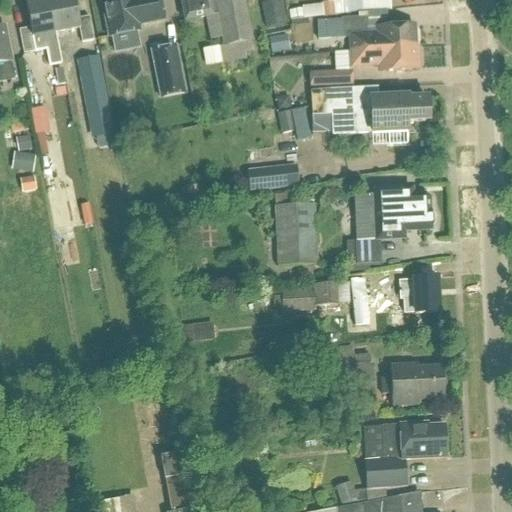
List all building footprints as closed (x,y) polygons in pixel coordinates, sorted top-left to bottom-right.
[(62,0),(49,3),(56,36),(79,31),(81,45),(93,43),(89,19),(77,22),(72,0),(62,0)] [(134,0),(133,0),(100,0),(108,40),(140,34),(138,28),(164,23),(159,0),(134,0)] [(223,0),(209,3),(208,0),(178,0),(183,25),(206,20),(210,43),(221,41),(222,49),(218,50),(221,66),(254,60),(242,0),(223,0)] [(265,31),(286,27),(281,2),(260,6),(265,31)] [(32,40),(56,36),(49,3),(26,7),(30,31),(19,33),(23,57),(35,54),(32,40)] [(327,5),(322,5),(324,18),(335,16),(333,4),(327,5)] [(301,11),(288,13),(289,23),(302,21),(301,11)] [(350,53),(418,50),(418,49),(415,49),(414,28),(375,30),(376,35),(368,36),(367,19),(341,20),(342,40),(349,40),(350,53)] [(0,85),(14,82),(5,33),(4,29),(0,30),(0,85)] [(281,38),(268,40),(271,56),(284,53),(281,38)] [(159,99),(183,95),(175,49),(150,54),(159,99)] [(418,50),(350,53),(351,70),(380,68),(380,74),(419,72),(418,50)] [(93,80),(84,81),(97,152),(115,149),(98,59),(89,60),(93,80)] [(308,90),(351,89),(351,73),(308,74),(308,90)] [(329,92),(309,94),(310,118),(329,117),(330,135),(330,138),(370,136),(388,135),(388,147),(406,147),(406,135),(407,135),(407,125),(428,124),(427,102),(409,102),(409,100),(383,101),(377,102),(376,90),(329,92)] [(46,107),(30,109),(34,135),(50,133),(46,107)] [(278,114),(282,134),(296,132),(298,140),(311,138),(306,109),(278,114)] [(28,139),(18,141),(19,153),(30,152),(28,139)] [(21,156),(18,173),(32,175),(34,158),(21,156)] [(295,168),(246,173),(249,195),(298,189),(295,168)] [(33,180),(19,182),(22,195),(36,193),(33,180)] [(73,229),(65,191),(47,195),(54,233),(73,229)] [(412,198),(411,192),(374,194),(374,198),(354,199),(355,242),(373,242),(373,244),(405,242),(405,235),(430,234),(429,202),(424,198),(412,198)] [(276,269),(317,267),(314,207),(273,209),(276,269)] [(351,280),(354,327),(369,326),(367,279),(351,280)] [(413,286),(385,287),(386,331),(416,329),(415,316),(438,315),(437,281),(412,282),(413,286)] [(281,316),(314,314),(314,309),(337,309),(336,286),(313,288),(313,291),(280,292),(281,316)] [(211,326),(179,329),(181,345),(212,342),(211,326)] [(351,361),(353,385),(371,384),(370,359),(351,361)] [(380,381),(380,397),(392,397),(392,410),(418,409),(418,403),(443,402),(441,370),(416,371),(416,367),(390,368),(391,381),(380,381)] [(399,428),(399,429),(384,429),(386,461),(364,462),(366,491),(385,489),(405,488),(404,462),(445,460),(444,429),(426,429),(426,427),(399,428)] [(158,459),(162,481),(199,475),(195,453),(158,459)] [(350,485),(335,490),(341,510),(358,506),(353,493),(350,485)] [(385,489),(366,491),(367,505),(385,501),(385,489)] [(417,511),(416,495),(385,501),(367,505),(358,506),(341,510),(328,511),(417,511)] [(90,506),(90,511),(120,511),(119,502),(90,506)]
